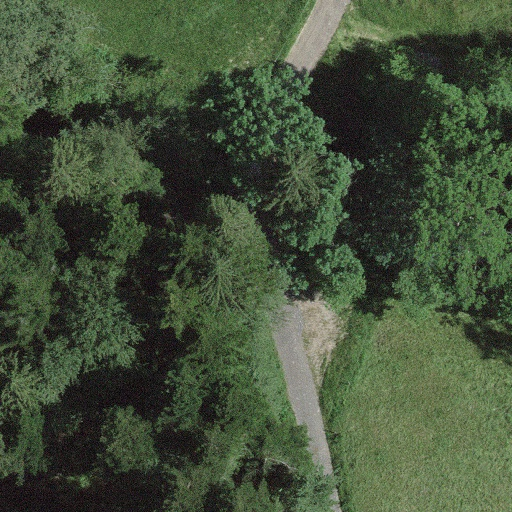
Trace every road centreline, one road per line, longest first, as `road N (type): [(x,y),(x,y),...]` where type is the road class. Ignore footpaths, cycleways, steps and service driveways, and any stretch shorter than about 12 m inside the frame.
road 1 (track): [(327,511),(253,210),(259,130),(331,0)]
road 2 (track): [(0,461),(57,435),(307,414)]
